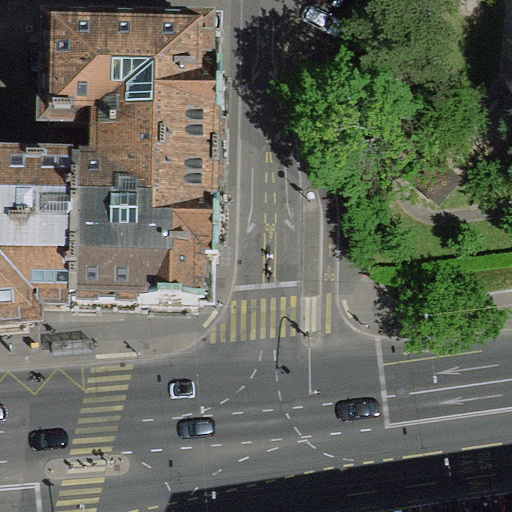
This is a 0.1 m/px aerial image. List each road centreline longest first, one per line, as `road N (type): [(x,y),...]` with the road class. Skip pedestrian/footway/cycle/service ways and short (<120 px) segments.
road 1 (residential): [(276,0),(268,315),(227,441)]
road 2 (secondary): [(511,408),(227,441)]
road 3 (secondary): [(227,441),(0,468)]
